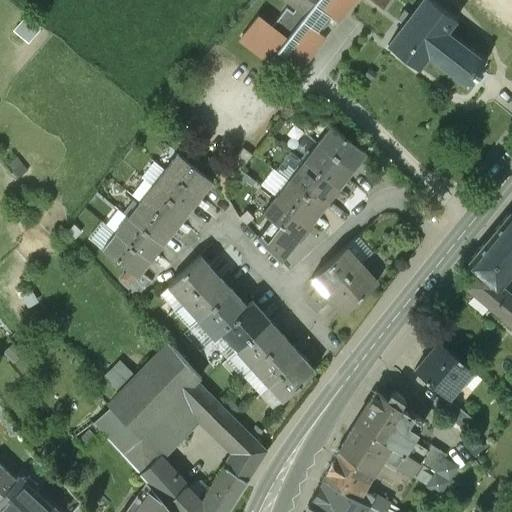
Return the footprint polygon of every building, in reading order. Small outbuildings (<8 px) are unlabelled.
[(259,15),(242,36),(275,62),(282,53),(300,68),(325,36),(318,31),(331,15),(337,20),(353,0),(375,0),(382,5),(386,0),(289,0),(297,6),(293,10),(287,6),(272,25),(259,15)] [(454,19),(429,0),(421,0),(411,15),(404,9),(396,19),(403,24),(387,45),(416,68),(426,55),(437,64),(436,66),(437,67),(438,65),(450,74),(448,75),(450,76),(451,75),(463,84),(463,87),(465,87),(464,84),(469,77),(475,81),(482,72),(477,68),(482,61),(485,61),(484,59),(481,60),(470,51),(471,49),(470,48),(469,50),(457,41),(459,39),(457,38),(456,40),(445,31),(454,19)] [(33,39),(43,24),(28,14),(18,29),(33,39)] [(330,125),(317,141),(353,169),(365,152),(330,125)] [(317,141),(302,160),(338,188),(353,169),(317,141)] [(242,147),(227,166),(236,173),(251,154),(242,147)] [(176,152),(163,168),(198,196),(211,180),(176,152)] [(302,160),(288,179),(323,207),(338,188),(302,160)] [(142,177),(151,184),(163,168),(154,161),(142,177)] [(163,168),(151,184),(186,212),(198,196),(163,168)] [(275,196),(288,179),(273,168),(261,185),(275,196)] [(275,196),(311,223),(323,207),(288,179),(275,196)] [(151,184),(139,200),(174,228),(186,212),(151,184)] [(311,223),(275,196),(263,212),(298,239),(311,223)] [(139,200),(126,215),(161,244),(174,228),(139,200)] [(511,212),(510,211),(467,263),(476,270),(464,285),(493,310),(507,293),(499,287),(511,271),(511,212)] [(126,215),(114,231),(149,259),(161,244),(126,215)] [(101,248),(114,231),(101,221),(89,238),(101,248)] [(149,259),(114,231),(101,248),(126,267),(136,276),(149,259)] [(326,293),(359,263),(345,248),(312,278),(326,293)] [(167,285),(181,301),(214,271),(200,255),(167,285)] [(376,282),(359,263),(326,293),(343,312),(376,282)] [(128,285),(136,276),(126,267),(118,277),(128,285)] [(181,301),(197,319),(230,289),(214,271),(181,301)] [(172,309),(181,301),(167,285),(158,293),(172,309)] [(220,332),(220,331),(247,306),(246,306),(230,289),(197,319),(214,337),(220,332)] [(511,297),(507,293),(493,310),(511,325),(511,297)] [(181,301),(172,309),(188,327),(197,319),(181,301)] [(220,332),(236,349),(269,319),(252,301),(246,306),(247,306),(220,331),(220,332)] [(236,349),(252,367),(285,337),(269,319),(236,349)] [(252,367),(268,384),(301,355),(285,337),(252,367)] [(11,341),(0,351),(10,362),(21,352),(11,341)] [(473,370),(439,342),(414,372),(448,400),(473,370)] [(226,466),(244,481),(265,449),(195,381),(199,377),(170,344),(110,405),(140,434),(142,436),(180,396),(199,415),(236,451),(226,466)] [(315,370),(301,355),(268,384),(282,400),(315,370)] [(268,384),(252,367),(242,376),(258,394),(268,384)] [(484,379),(473,370),(448,400),(451,403),(452,403),(459,409),(484,379)] [(268,384),(258,394),(272,409),(282,400),(268,384)] [(384,398),(375,391),(356,421),(390,443),(400,449),(420,462),(427,450),(425,448),(410,439),(423,419),(408,409),(406,412),(398,407),(403,399),(403,396),(392,389),(389,390),(384,398)] [(160,456),(199,415),(180,396),(142,436),(160,456)] [(473,421),(459,409),(452,403),(451,403),(443,413),(464,431),(473,421)] [(121,454),(140,434),(110,405),(93,423),(121,454)] [(390,443),(356,421),(337,451),(371,472),(390,443)] [(86,449),(96,439),(88,430),(78,440),(86,449)] [(142,436),(140,434),(121,454),(146,481),(166,502),(185,483),(160,456),(142,436)] [(427,450),(420,462),(429,468),(440,450),(429,443),(425,448),(427,450)] [(420,462),(400,449),(392,461),(412,474),(420,462)] [(357,497),(371,472),(337,451),(323,477),(357,497)] [(0,494),(14,480),(0,466),(0,494)] [(166,502),(175,511),(223,511),(244,481),(226,466),(203,503),(185,483),(166,502)] [(23,477),(21,479),(18,477),(14,480),(0,494),(0,510),(2,511),(56,511),(35,492),(37,489),(37,484),(29,477),(23,477)] [(322,511),(349,511),(357,497),(323,477),(308,503),(308,504),(322,511)] [(175,511),(166,502),(146,481),(123,511),(175,511)] [(372,493),(367,503),(384,511),(389,502),(372,493)] [(383,511),(384,511),(367,503),(361,511),(383,511)]
